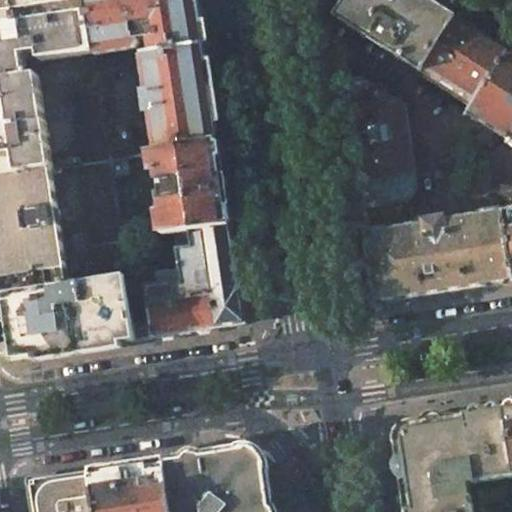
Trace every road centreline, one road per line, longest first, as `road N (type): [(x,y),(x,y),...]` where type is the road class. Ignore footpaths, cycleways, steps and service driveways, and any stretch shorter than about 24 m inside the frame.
road 1 (primary): [(0,446),(233,411),(262,419),(287,442),(329,511)]
road 2 (secondary): [(262,0),(309,319),(323,354)]
road 3 (primary): [(323,354),(0,405)]
road 4 (primary): [(511,324),(323,354)]
road 5 (primary): [(323,354),(347,478),(345,511)]
